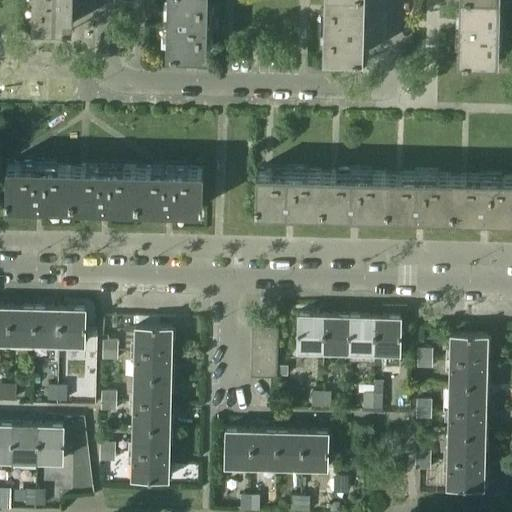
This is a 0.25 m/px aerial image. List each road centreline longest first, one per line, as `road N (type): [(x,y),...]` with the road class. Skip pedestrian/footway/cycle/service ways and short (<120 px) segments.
road 1 (residential): [(393,0),(390,91),(101,80),(103,0)]
road 2 (residential): [(226,274),(511,281)]
road 3 (residential): [(0,268),(226,274)]
road 4 (residential): [(226,274),(224,390),(262,391)]
